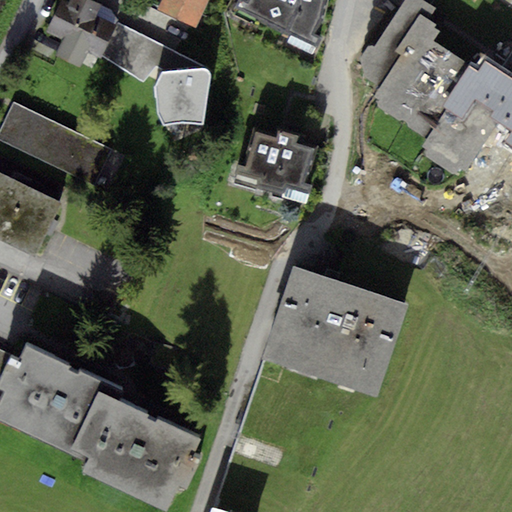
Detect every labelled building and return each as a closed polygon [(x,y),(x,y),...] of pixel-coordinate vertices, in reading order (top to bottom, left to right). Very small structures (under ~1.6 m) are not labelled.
[(70,0),(69,3),(62,0),(61,0),(46,32),(62,40),(55,55),(80,67),(88,52),(100,58),(102,55),(116,26),(96,16),(102,5),(91,0),(70,0)] [(196,29),(209,0),(162,0),(157,12),(196,29)] [(326,0),(246,0),(246,1),(243,0),(238,0),(234,7),(315,48),(320,38),(313,36),(322,22),(326,0)] [(451,19),(420,0),(404,0),(372,47),(368,44),(359,58),(378,107),(427,140),(421,148),(428,152),(424,156),(459,176),(489,135),(511,150),(511,78),(475,54),(480,49),(445,24),(451,19)] [(118,22),(116,26),(102,55),(103,56),(143,82),(157,68),(164,71),(205,67),(118,22)] [(205,67),(164,71),(155,86),(157,112),(163,126),(182,123),(203,124),(211,76),(209,71),(205,67)] [(119,153),(12,103),(0,128),(0,140),(102,189),(119,153)] [(276,138),(256,132),(245,167),(238,165),(235,174),(238,175),(235,184),(305,204),(308,195),(311,195),(313,186),(306,184),(316,149),(296,143),(298,137),(278,131),(276,138)] [(62,205),(0,173),(0,238),(36,257),(62,205)] [(407,304),(292,267),(262,361),(376,398),(407,304)] [(0,378),(0,388),(5,391),(0,401),(0,421),(68,455),(71,449),(99,391),(117,400),(120,392),(27,347),(19,363),(10,359),(0,378)] [(0,378),(10,359),(11,356),(0,350),(0,378)] [(117,400),(99,391),(71,449),(89,458),(82,473),(162,511),(166,511),(201,441),(117,400)]
